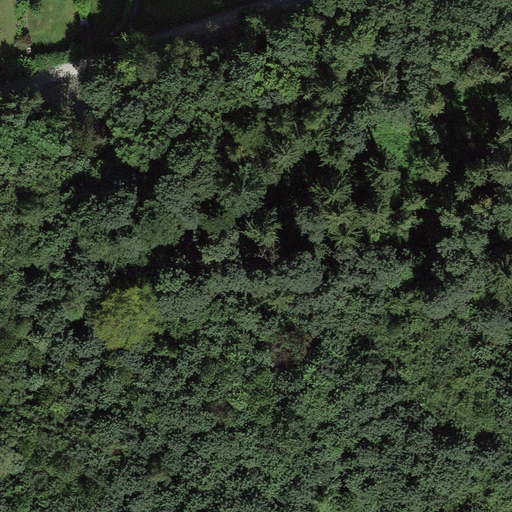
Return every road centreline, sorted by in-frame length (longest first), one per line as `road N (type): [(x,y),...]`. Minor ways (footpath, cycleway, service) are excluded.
road 1 (track): [(378,511),(82,112),(69,71)]
road 2 (track): [(0,354),(231,308)]
road 3 (track): [(69,71),(124,46),(281,0)]
